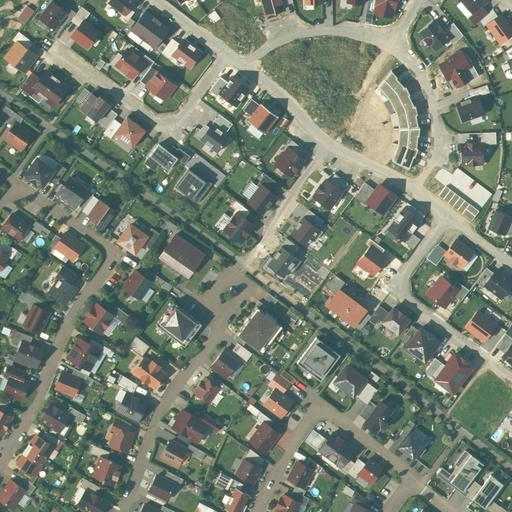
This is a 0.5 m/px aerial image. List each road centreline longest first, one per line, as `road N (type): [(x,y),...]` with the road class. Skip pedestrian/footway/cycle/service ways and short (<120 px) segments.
road 1 (residential): [(0,464),(44,386),(68,316),(115,253),(16,184)]
road 2 (residential): [(256,511),(320,407),(413,482)]
road 3 (residential): [(447,217),(393,287),(511,378)]
road 4 (residential): [(230,55),(171,131),(60,49)]
road 5 (residential): [(124,511),(157,413),(226,319)]
road 6 (residential): [(249,254),(331,141)]
road 7 (residential): [(331,141),(447,217)]
road 8 (residential): [(428,167),(438,141),(434,106),(391,44)]
road 9 (residential): [(391,44),(338,30),(285,37),(263,50)]
road 10 (residential): [(230,55),(331,141)]
